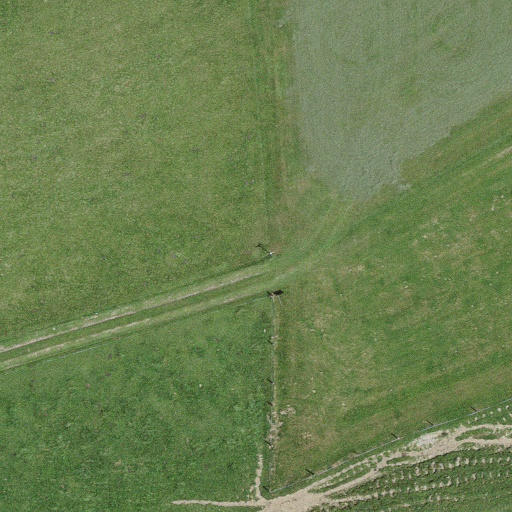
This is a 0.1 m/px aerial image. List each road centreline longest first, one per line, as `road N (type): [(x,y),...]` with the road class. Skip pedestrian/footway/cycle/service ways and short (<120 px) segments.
road 1 (track): [(272,276),(0,362)]
road 2 (track): [(511,146),(272,276)]
